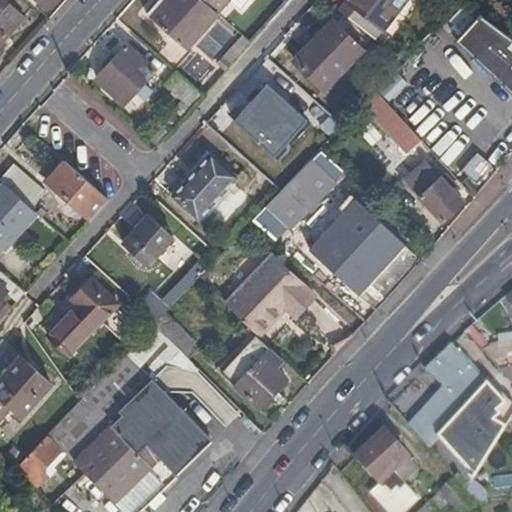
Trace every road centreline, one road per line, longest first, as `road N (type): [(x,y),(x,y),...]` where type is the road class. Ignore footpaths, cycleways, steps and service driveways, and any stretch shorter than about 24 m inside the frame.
road 1 (primary): [(511,217),(251,511)]
road 2 (residential): [(139,182),(305,0)]
road 3 (residential): [(28,83),(139,182)]
road 4 (residential): [(139,182),(39,290)]
